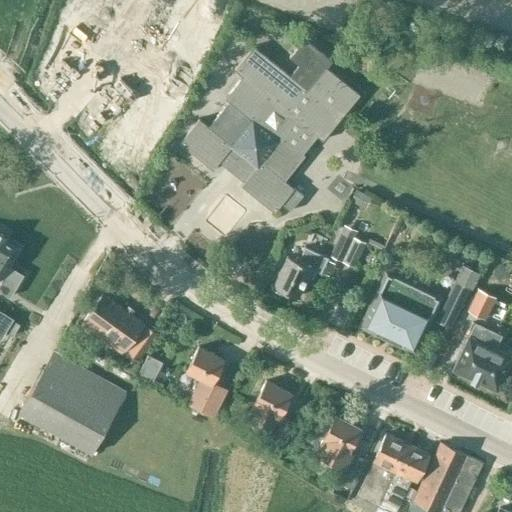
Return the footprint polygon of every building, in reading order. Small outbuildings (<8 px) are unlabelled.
[(200,118),(181,141),(213,167),(219,159),(245,180),(242,184),(274,210),(280,202),(290,210),(303,195),(293,187),(285,180),(306,153),(301,149),(315,132),(324,139),(361,92),(327,66),(333,59),(306,37),(291,56),(300,63),(291,74),(255,45),(236,68),(244,75),(226,97),(230,100),(209,125),(200,118)] [(354,212),(373,191),(364,182),(344,204),(354,212)] [(340,231),(329,255),(342,261),(354,238),(340,231)] [(0,278),(1,277),(3,278),(0,283),(0,289),(10,296),(23,274),(10,266),(10,267),(7,266),(18,248),(3,239),(5,235),(0,232),(0,278)] [(366,244),(354,238),(343,261),(355,267),(366,244)] [(285,255),(272,285),(274,286),(273,288),(286,294),(287,292),(294,295),(302,277),(306,279),(311,268),(318,271),(325,256),(302,245),(295,260),(285,255)] [(462,265),(437,319),(451,325),(477,272),(462,265)] [(412,351),(419,334),(438,297),(384,271),(358,325),(412,351)] [(473,292),(463,314),(474,319),(484,298),(473,292)] [(125,347),(143,324),(104,295),(86,319),(125,347)] [(493,389),(510,354),(492,346),(498,333),(472,321),(449,368),(493,389)] [(157,333),(146,325),(126,352),(137,360),(157,333)] [(214,418),(227,389),(214,382),(225,359),(199,346),(187,371),(202,379),(189,405),(214,418)] [(92,449),(125,388),(54,349),(17,411),(92,449)] [(267,381),(255,405),(252,404),(245,421),(271,435),(269,439),(284,447),(295,424),(280,416),(292,393),(267,381)] [(335,416),(324,440),(321,439),(314,454),(343,468),(336,481),(352,489),(367,460),(353,453),(349,451),(360,428),(335,416)] [(390,482),(409,444),(389,434),(371,468),(369,468),(356,495),(379,505),(390,482)] [(443,442),(414,500),(438,511),(459,511),(484,462),(466,453),(443,442)] [(430,455),(409,444),(390,482),(379,505),(392,511),(395,511),(408,485),(413,487),(430,455)]
